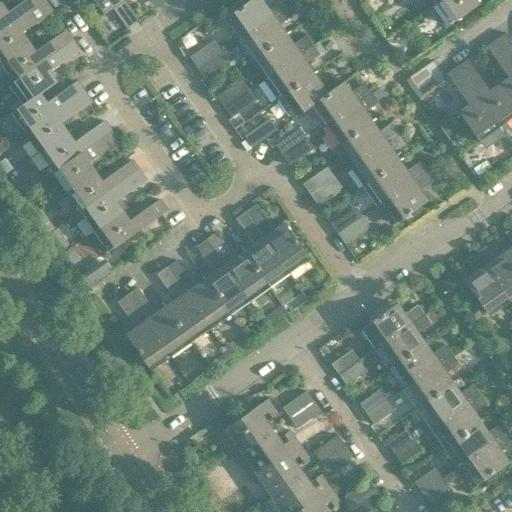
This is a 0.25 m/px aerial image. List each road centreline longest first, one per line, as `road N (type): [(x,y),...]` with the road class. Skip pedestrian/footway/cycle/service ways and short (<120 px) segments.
road 1 (residential): [(204,221),(110,90),(107,60),(154,27)]
road 2 (unclassified): [(125,456),(0,266)]
road 3 (residential): [(414,511),(297,337)]
road 4 (residential): [(125,456),(297,337)]
road 5 (residential): [(254,178),(154,27)]
road 6 (residential): [(363,288),(511,187)]
road 7 (residential): [(363,288),(276,174),(254,178)]
road 8 (residential): [(92,294),(204,221)]
road 9 (residential): [(400,76),(508,0)]
